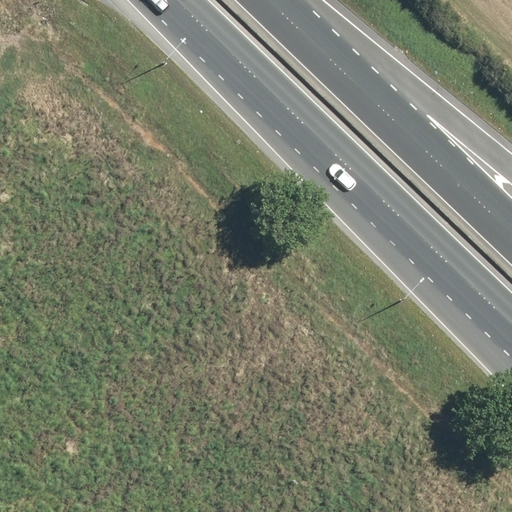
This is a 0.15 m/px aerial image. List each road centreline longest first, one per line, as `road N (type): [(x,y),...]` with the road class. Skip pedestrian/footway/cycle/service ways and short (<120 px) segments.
road 1 (motorway): [(511,362),(281,107)]
road 2 (motorway): [(269,0),(511,233)]
road 3 (motorway): [(511,328),(281,107)]
road 4 (motorway): [(296,0),(511,166)]
road 5 (motorway): [(281,107),(172,0)]
